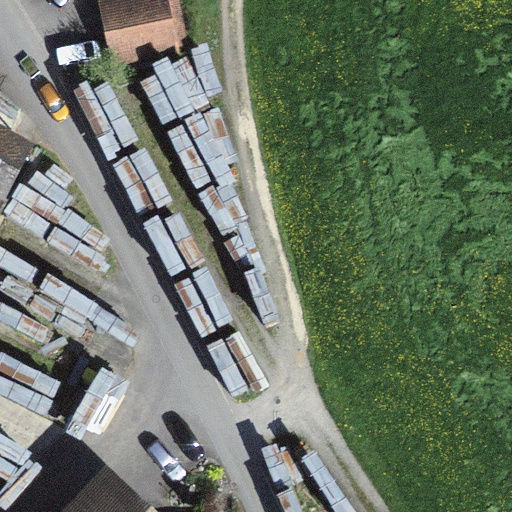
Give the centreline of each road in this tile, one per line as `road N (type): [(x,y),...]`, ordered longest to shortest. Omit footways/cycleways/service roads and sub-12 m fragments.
road 1 (unclassified): [(0,40),(89,185),(249,511)]
road 2 (track): [(232,0),(230,30),(274,282),(303,397),(212,434)]
